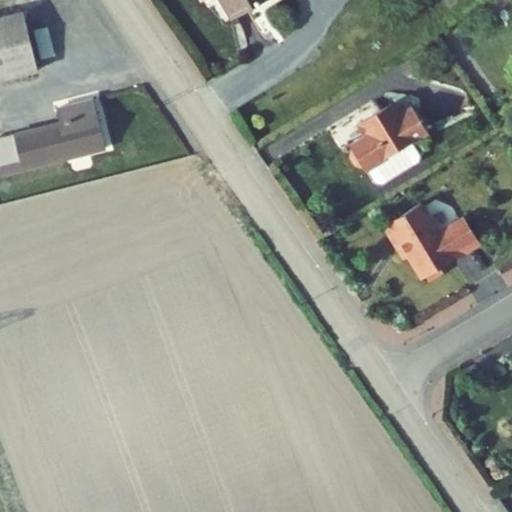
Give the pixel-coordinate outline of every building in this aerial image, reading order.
[(291,7),(286,0),(235,0),(254,30),(291,7)] [(0,86),(47,76),(33,18),(0,25),(0,86)] [(111,149),(100,102),(66,109),(69,125),(2,140),(9,172),(111,149)] [(425,153),(437,144),(422,119),(407,129),(398,115),(362,138),(371,152),(360,159),(362,163),(360,170),(366,179),(372,179),(375,184),(380,180),(388,194),(394,196),(432,172),(433,166),(425,153)] [(435,210),(396,234),(407,251),(412,254),(433,288),(437,285),(441,286),(453,278),(454,274),(490,252),(473,224),(452,238),(435,210)]
